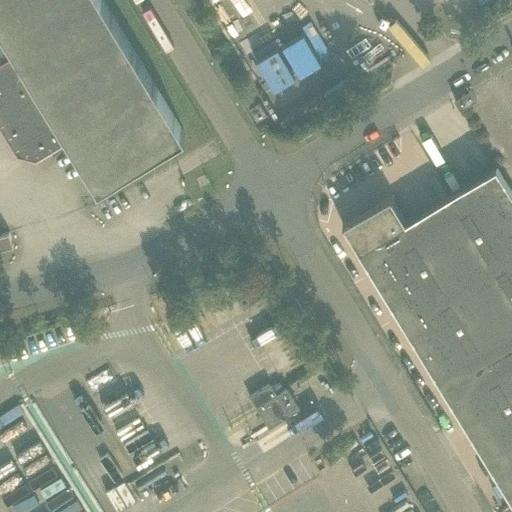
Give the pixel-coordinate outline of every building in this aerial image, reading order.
[(0,0),(0,120),(15,144),(17,148),(22,149),(21,155),(30,157),(32,151),(37,152),(66,134),(98,185),(185,132),(104,0),(0,0)] [(476,97),(471,89),(471,88),(455,98),(460,107),(476,97)] [(260,100),(249,107),(257,120),(267,113),(260,100)] [(405,220),(391,196),(390,194),(343,223),(511,499),(511,191),(496,165),(405,220)] [(0,248),(13,245),(9,232),(0,234),(0,248)] [(267,424),(298,405),(286,384),(274,391),(268,381),(248,394),(267,424)]
